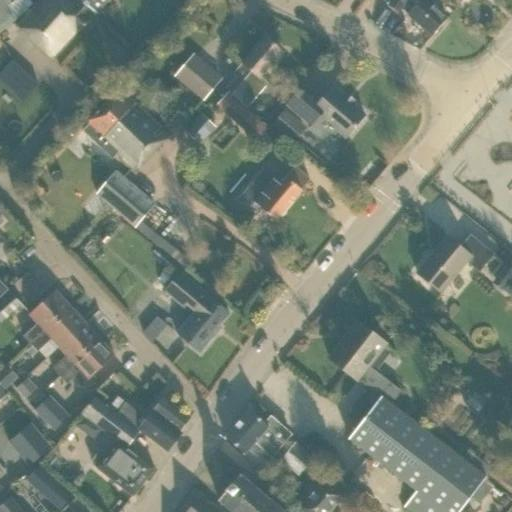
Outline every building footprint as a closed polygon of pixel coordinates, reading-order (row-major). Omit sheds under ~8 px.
[(0,0),(0,32),(20,16),(11,5),(17,0),(25,9),(33,2),(30,0),(0,0)] [(90,20),(85,16),(91,10),(96,14),(108,0),(39,0),(15,26),(54,61),(90,20)] [(393,0),(388,6),(397,14),(401,10),(432,37),(447,19),(434,8),(437,4),(432,0),(420,0),(418,3),(415,0),(393,0)] [(261,78),(282,53),(264,38),(234,74),(239,78),(228,91),(247,107),(267,84),(261,78)] [(175,76),(203,100),(221,78),(194,55),(175,76)] [(336,131),(345,139),(365,116),(332,88),(321,101),(303,86),(286,106),(311,127),(309,130),(322,141),(336,131)] [(116,155),(135,172),(168,137),(118,90),(87,123),(89,125),(83,132),(112,159),(116,155)] [(227,94),(217,106),(240,128),(251,116),(227,94)] [(294,143),(307,128),(285,110),(272,124),(294,143)] [(185,131),(200,145),(215,129),(201,115),(185,131)] [(244,195),(275,222),(310,181),(294,168),(279,185),(264,172),(244,195)] [(156,206),(116,171),(96,194),(136,229),(156,206)] [(470,234),(460,247),(447,236),(417,273),(441,293),(466,262),(479,272),(494,254),(470,234)] [(507,285),(511,278),(511,270),(505,265),(496,277),(507,285)] [(218,326),(229,314),(179,273),(164,292),(184,308),(187,305),(195,312),(176,334),(200,353),(221,328),(218,326)] [(0,298),(0,314),(5,320),(23,304),(10,290),(0,298)] [(23,337),(30,345),(70,308),(55,292),(29,315),(37,324),(23,337)] [(51,340),(59,348),(85,324),(70,308),(30,345),(32,347),(26,352),(31,358),(51,340)] [(349,416),(360,425),(349,439),(416,491),(403,507),(409,511),(458,511),(485,478),(390,405),(401,392),(368,367),(385,344),(357,323),(329,359),(357,380),(370,389),(349,416)] [(52,369),(59,377),(99,340),(85,324),(59,348),(66,356),(52,369)] [(88,379),(89,380),(114,356),(99,340),(59,377),(67,385),(74,378),(80,385),(88,379)] [(3,368),(0,371),(0,385),(5,390),(15,381),(3,368)] [(25,400),(37,389),(27,379),(16,389),(25,400)] [(70,417),(50,396),(35,412),(55,432),(70,417)] [(118,441),(108,454),(104,450),(99,451),(92,460),(93,466),(132,497),(154,469),(127,447),(138,432),(126,423),(116,415),(94,398),(82,414),(118,441)] [(126,402),(116,415),(126,423),(128,421),(167,452),(181,434),(179,432),(189,419),(163,399),(147,419),(126,402)] [(249,411),(225,438),(244,455),(258,439),(275,454),(293,435),(271,416),(264,424),(249,411)] [(29,467),(52,448),(31,424),(8,443),(29,467)] [(296,443),(280,462),(299,477),(314,459),(296,443)] [(72,496),(38,467),(28,480),(61,509),(72,496)] [(302,511),(329,511),(340,500),(349,508),(359,497),(332,473),(325,479),(299,509),(302,511)] [(282,511),(239,475),(232,484),(226,491),(218,501),(231,511),(282,511)] [(0,511),(21,511),(10,498),(0,506),(0,511)] [(188,511),(214,511),(199,499),(188,511)]
